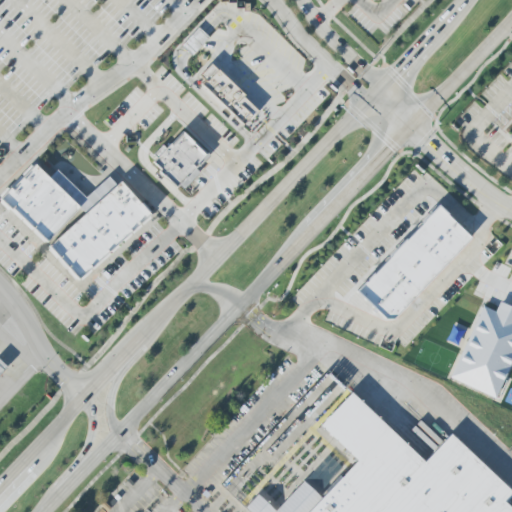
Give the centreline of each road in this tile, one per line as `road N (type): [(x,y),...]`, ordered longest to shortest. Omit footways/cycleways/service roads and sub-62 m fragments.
road 1 (secondary): [(467,0),(0,489)]
road 2 (secondary): [(50,511),(511,27)]
road 3 (residential): [(0,245),(80,320),(252,149)]
road 4 (residential): [(206,274),(192,229),(65,115)]
road 5 (residential): [(0,173),(153,44)]
road 6 (tertiary): [(511,209),(474,185),(376,95)]
road 7 (residential): [(275,0),(370,101)]
road 8 (residential): [(0,294),(53,372),(85,401)]
